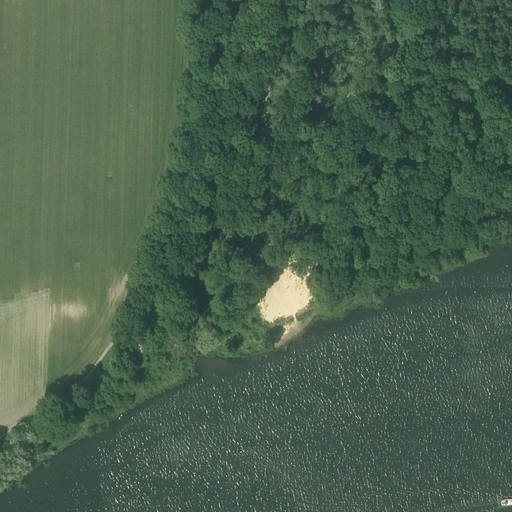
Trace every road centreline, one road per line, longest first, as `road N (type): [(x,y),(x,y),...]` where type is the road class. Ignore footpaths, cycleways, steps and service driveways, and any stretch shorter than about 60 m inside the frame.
road 1 (track): [(456,0),(326,117),(295,130),(266,126)]
road 2 (track): [(266,126),(268,0)]
